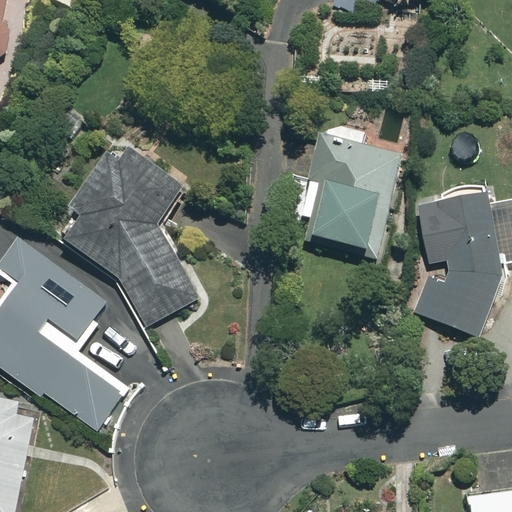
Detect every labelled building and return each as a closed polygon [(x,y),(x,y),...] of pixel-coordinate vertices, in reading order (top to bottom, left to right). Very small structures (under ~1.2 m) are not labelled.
[(0,0),(0,73),(11,0),(0,0)] [(333,181),(319,230),(384,249),(413,150),(325,125),(311,174),(333,181)] [(118,273),(151,322),(199,293),(163,220),(188,184),(139,145),(131,159),(111,146),(73,205),(84,211),(65,241),(118,273)] [(417,307),(482,332),(508,279),(508,257),(511,257),(511,199),(494,204),(492,191),(427,203),(434,261),(447,259),(447,277),(430,274),(417,307)] [(0,358),(99,425),(128,381),(74,345),(110,292),(23,234),(0,267),(0,268),(21,283),(1,312),(0,311),(0,358)] [(0,511),(17,511),(36,411),(20,408),(22,395),(0,390),(0,511)] [(511,511),(511,485),(476,490),(478,511),(511,511)]
